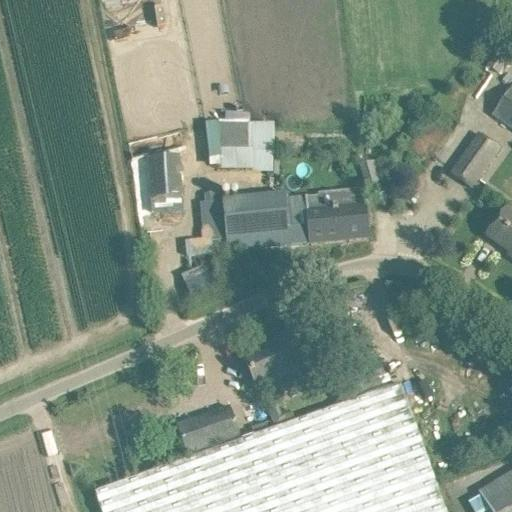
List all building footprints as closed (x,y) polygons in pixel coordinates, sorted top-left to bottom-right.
[(511,89),(493,117),(511,130),(511,89)] [(219,172),(276,171),(275,151),(252,151),(252,123),(219,124),(219,172)] [(500,149),(480,136),(453,175),(472,189),(500,149)] [(183,212),(179,158),(147,160),(152,214),(183,212)] [(381,162),(368,165),(372,186),(385,184),(381,162)] [(222,202),(225,234),(227,254),(367,239),(364,208),(340,210),(340,206),(335,206),(334,196),(285,201),(285,196),(222,202)] [(485,238),(511,256),(511,214),(505,209),(485,238)] [(308,367),(295,338),(244,360),(257,390),(308,367)] [(444,511),(400,386),(94,494),(100,511),(444,511)] [(240,439),(229,408),(176,427),(187,457),(240,439)] [(511,511),(511,474),(479,495),(488,511),(511,511)]
